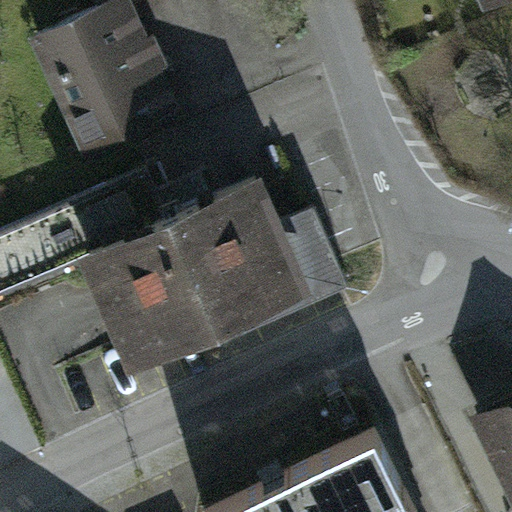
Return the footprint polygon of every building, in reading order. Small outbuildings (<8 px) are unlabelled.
[(119,0),(114,0),(35,36),(85,146),(168,108),(119,0)] [(479,0),(486,13),(511,0),(479,0)] [(81,253),(121,358),(338,274),(298,170),(81,253)] [(511,411),(476,426),(511,508),(511,411)] [(414,511),(381,445),(245,511),(414,511)]
